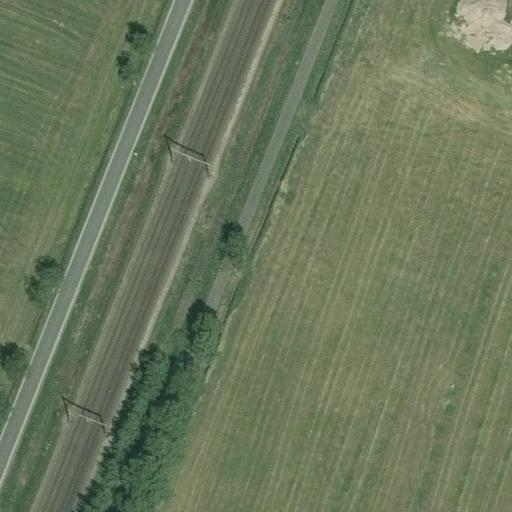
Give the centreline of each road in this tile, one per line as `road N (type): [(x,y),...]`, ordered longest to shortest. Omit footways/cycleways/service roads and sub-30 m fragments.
road 1 (unclassified): [(129,511),(332,0)]
road 2 (unclassified): [(0,462),(183,0)]
